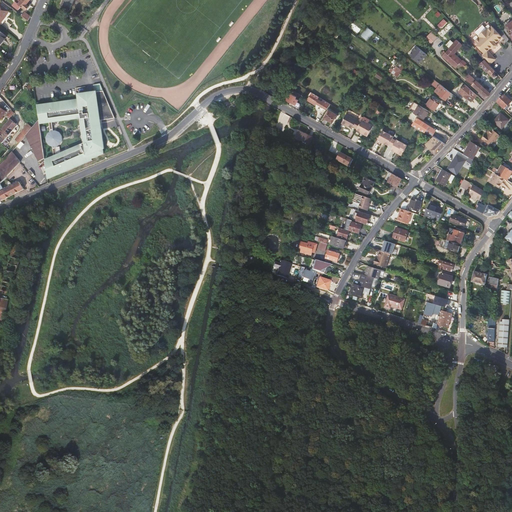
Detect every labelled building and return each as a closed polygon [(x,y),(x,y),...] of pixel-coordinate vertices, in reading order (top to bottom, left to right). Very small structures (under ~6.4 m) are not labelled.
[(30,0),(21,0),(18,4),(23,8),(24,8),(26,10),(31,4),(29,2),(30,0)] [(61,0),(59,5),(68,9),(72,0),(61,0)] [(0,5),(0,21),(8,12),(0,5)] [(25,12),(21,16),(28,21),(30,16),(25,12)] [(445,19),(438,25),(441,28),(448,22),(445,19)] [(361,35),(368,40),(375,32),(368,27),(361,35)] [(488,63),(490,65),(496,59),(488,51),(493,47),(497,44),(496,43),(501,38),(501,36),(493,27),(491,27),(488,30),(485,30),(480,34),(480,37),(475,41),(479,44),(477,46),(484,53),(481,56),(488,63)] [(432,31),(425,38),(431,44),(438,37),(432,31)] [(462,44),(456,39),(454,43),(450,48),(446,52),(444,50),(441,53),(444,55),(443,56),(456,67),(459,64),(463,67),(467,63),(462,60),(461,60),(454,54),(462,44)] [(416,44),(408,53),(420,63),(428,54),(416,44)] [(484,61),(483,62),(480,64),(487,72),(488,72),(495,79),(498,76),(495,73),(496,72),(491,66),(490,65),(488,63),(481,56),(478,52),(476,53),(478,56),(480,60),(481,59),(484,61)] [(393,73),(398,67),(391,62),(389,65),(393,68),(391,71),(393,73)] [(382,80),(385,75),(379,71),(376,75),(382,80)] [(476,81),(473,85),(487,97),(491,93),(476,81)] [(455,100),(457,97),(456,96),(444,87),(439,82),(436,86),(441,90),(439,93),(446,100),(449,96),(455,100)] [(94,93),(103,91),(99,84),(93,85),(94,93)] [(472,101),(477,95),(467,86),(462,93),(472,101)] [(45,161),(47,180),(92,160),(91,159),(103,154),(102,149),(104,149),(100,120),(114,118),(103,91),(94,93),(77,95),(78,100),(37,106),(39,119),(39,120),(40,124),(49,123),(51,123),(79,119),(82,144),(80,145),(56,156),(53,157),(45,161)] [(322,106),(327,109),(330,104),(311,92),(307,99),(315,104),(316,103),(320,105),(320,106),(321,107),(322,106)] [(296,98),(297,96),(291,93),(286,99),(299,106),(300,103),(298,101),(299,100),(296,98)] [(511,102),(504,95),(498,102),(510,114),(511,110),(511,106),(509,104),(511,102)] [(431,98),(426,105),(434,110),(439,103),(431,98)] [(420,104),(414,113),(424,119),(429,110),(420,104)] [(10,118),(15,113),(12,109),(7,115),(10,118)] [(337,114),(330,110),(325,118),(332,122),(337,114)] [(346,124),(349,126),(353,128),(353,127),(364,133),(363,134),(368,136),(375,123),(364,117),(361,122),(347,114),(342,123),(345,125),(346,124)] [(509,121),(501,114),(494,122),(502,129),(509,121)] [(11,118),(0,131),(0,143),(1,144),(17,125),(13,122),(14,121),(11,118)] [(418,118),(413,125),(433,136),(435,132),(431,129),(432,128),(429,126),(429,125),(418,118)] [(51,123),(49,123),(50,133),(48,134),(47,135),(47,136),(46,137),(46,138),(46,140),(46,141),(47,142),(48,144),(48,145),(49,145),(51,146),(51,147),(52,147),(53,157),(56,156),(55,146),(57,145),(58,145),(59,143),(60,142),(60,140),(60,139),(60,138),(60,136),(59,135),(58,134),(57,133),(55,133),(54,133),(53,133),(51,123)] [(14,141),(18,144),(19,143),(23,138),(24,137),(31,129),(27,126),(14,141)] [(24,137),(38,160),(45,159),(44,157),(40,129),(38,130),(34,126),(31,129),(24,137)] [(492,146),(500,136),(491,128),(487,133),(489,134),(484,140),(492,146)] [(298,130),(295,138),(309,144),(312,137),(298,130)] [(394,136),(383,130),(377,141),(381,143),(381,142),(382,141),(385,142),(389,145),(390,144),(393,146),(396,140),(393,138),(394,136)] [(434,137),(426,145),(429,148),(431,150),(435,154),(446,144),(434,137)] [(408,145),(397,139),(396,140),(393,146),(391,149),(402,155),(408,145)] [(473,160),(480,147),(472,142),(464,155),(469,158),(473,160)] [(330,145),(330,144),(329,143),(325,151),(339,158),(341,154),(338,153),(339,150),(330,145)] [(20,162),(10,153),(8,155),(0,164),(0,166),(8,175),(20,163),(20,162)] [(365,158),(358,155),(354,161),(362,165),(365,158)] [(460,171),(467,160),(462,158),(458,155),(450,168),(456,172),(457,169),(460,171)] [(495,168),(492,171),(495,173),(505,179),(507,180),(511,171),(502,165),(498,170),(497,169),(495,168)] [(446,185),(449,180),(452,182),(456,176),(452,174),(443,169),(437,180),(446,185)] [(499,187),(505,179),(495,173),(490,182),(499,187)] [(393,174),(388,182),(396,186),(403,189),(408,184),(407,182),(393,174)] [(372,187),(375,181),(365,177),(363,182),(372,187)] [(466,189),(470,183),(465,180),(464,181),(462,184),(461,186),(466,189)] [(4,190),(3,188),(0,183),(0,199),(1,201),(24,190),(19,182),(17,183),(4,190)] [(17,182),(3,188),(4,190),(17,183),(17,182)] [(369,194),(372,187),(363,182),(359,190),(369,194)] [(469,193),(480,199),(485,191),(474,185),(469,193)] [(368,204),(369,202),(370,198),(358,194),(355,193),(353,201),(352,203),(350,205),(349,207),(358,210),(359,207),(368,210),(369,206),(370,204),(368,204)] [(422,201),(412,198),(409,207),(419,211),(422,201)] [(482,205),(478,203),(477,205),(478,205),(476,210),(489,217),(497,215),(500,211),(488,205),(488,206),(485,204),(484,206),(482,206),(482,205)] [(436,216),(439,207),(429,204),(426,213),(432,215),(436,216)] [(444,209),(439,207),(436,216),(441,218),(444,209)] [(408,223),(412,212),(400,208),(398,212),(401,213),(399,220),(408,223)] [(367,224),(367,223),(369,215),(360,212),(357,221),(367,224)] [(460,217),(453,214),(450,222),(464,226),(466,221),(460,218),(460,217)] [(351,227),(350,226),(349,227),(350,228),(350,230),(359,234),(362,225),(352,222),(351,226),(351,227)] [(347,238),(350,231),(341,228),(338,236),(347,238)] [(409,232),(397,228),(395,237),(406,240),(409,232)] [(463,246),(464,243),(462,243),(465,233),(455,230),(453,235),(450,235),(448,241),(461,245),(463,246)] [(330,243),(330,244),(343,248),(346,240),(332,236),(331,240),(329,239),(328,242),(330,243)] [(295,250),(300,251),(301,248),(299,246),(301,241),(307,243),(308,241),(301,239),(299,240),(295,239),(293,246),(295,250)] [(458,252),(461,245),(448,241),(442,239),(441,240),(443,241),(442,243),(441,247),(458,252)] [(502,247),(503,245),(494,239),(493,245),(500,247),(501,246),(502,247)] [(382,250),(393,254),(397,244),(385,240),(382,250)] [(317,244),(308,241),(307,243),(301,241),(299,246),(301,248),(300,251),(304,252),(306,255),(306,253),(311,255),(312,252),(313,250),(315,251),(317,244)] [(0,322),(3,324),(8,299),(6,299),(7,297),(3,296),(3,293),(7,294),(11,285),(15,272),(16,272),(21,259),(19,259),(23,247),(15,245),(7,267),(1,284),(0,286),(0,289),(0,290),(0,322)] [(340,253),(332,251),(331,251),(331,249),(330,248),(329,250),(328,250),(326,258),(337,261),(340,253)] [(380,251),(379,257),(378,259),(376,259),(374,264),(386,268),(390,254),(380,251)] [(303,260),(301,267),(305,268),(307,258),(298,255),(298,257),(299,259),(303,260)] [(307,258),(305,268),(323,273),(324,268),(330,265),(307,258)] [(438,259),(437,262),(436,264),(445,267),(444,269),(451,271),(452,269),(453,269),(454,264),(438,259)] [(278,268),(276,275),(288,278),(292,263),(280,260),(280,263),(274,261),(273,267),(278,268)] [(379,279),(381,270),(369,266),(366,275),(373,278),(379,279)] [(304,271),(297,269),(295,275),(302,277),(304,271)] [(452,282),(454,274),(443,270),(441,279),(452,282)] [(474,271),(472,282),(485,285),(488,274),(474,271)] [(358,285),(354,284),(350,295),(362,298),(365,287),(370,289),(373,278),(366,275),(361,274),(359,282),(358,285)] [(331,281),(313,275),(310,284),(328,290),(331,281)] [(499,279),(489,277),(488,281),(490,281),(489,285),(498,286),(499,279)] [(450,287),(452,282),(441,279),(439,284),(450,287)] [(491,291),(497,292),(498,286),(489,285),(490,281),(488,281),(487,285),(489,286),(488,290),(491,291)] [(510,290),(501,290),(501,302),(510,302),(510,290)] [(452,299),(452,292),(445,291),(444,295),(448,296),(448,299),(452,299)] [(404,299),(389,294),(385,307),(390,309),(391,306),(401,309),(404,299)] [(441,306),(425,301),(424,303),(427,304),(426,309),(434,311),(434,308),(440,310),(441,306)] [(452,314),(443,311),(438,325),(438,326),(443,327),(444,326),(448,328),(452,314)] [(499,345),(508,346),(509,332),(510,319),(503,319),(502,321),(502,322),(500,322),(499,345)]
